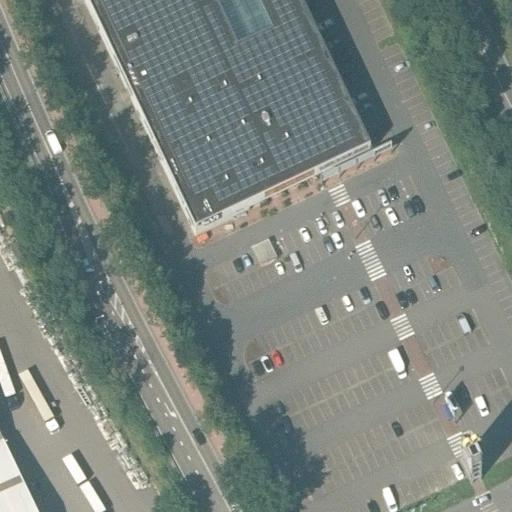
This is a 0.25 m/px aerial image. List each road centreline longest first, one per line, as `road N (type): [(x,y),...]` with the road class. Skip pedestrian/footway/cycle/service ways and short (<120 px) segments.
road 1 (residential): [(231,511),(55,165),(0,36)]
road 2 (residential): [(511,366),(415,159)]
